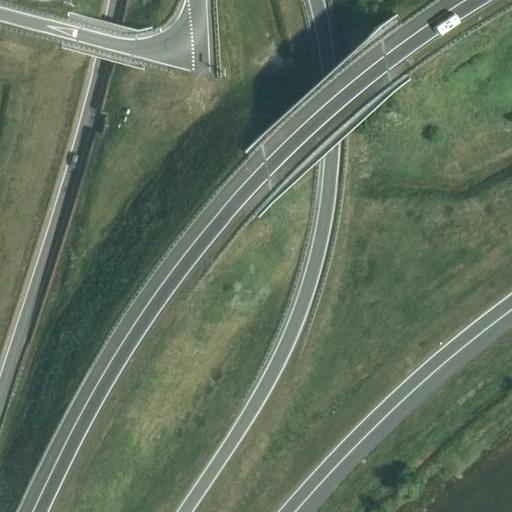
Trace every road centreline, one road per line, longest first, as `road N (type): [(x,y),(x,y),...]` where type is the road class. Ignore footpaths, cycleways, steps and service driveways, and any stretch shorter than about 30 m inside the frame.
road 1 (motorway): [(481,0),(387,63),(267,170),(139,329),(40,511)]
road 2 (motorway): [(189,511),(288,347),(322,246),(331,120),(315,0)]
road 3 (motorway): [(116,0),(0,394)]
road 4 (motorway): [(289,511),(371,420),(511,306)]
road 5 (trunk): [(0,15),(157,54),(201,50)]
road 6 (track): [(201,50),(202,87),(185,116),(159,125),(134,120)]
